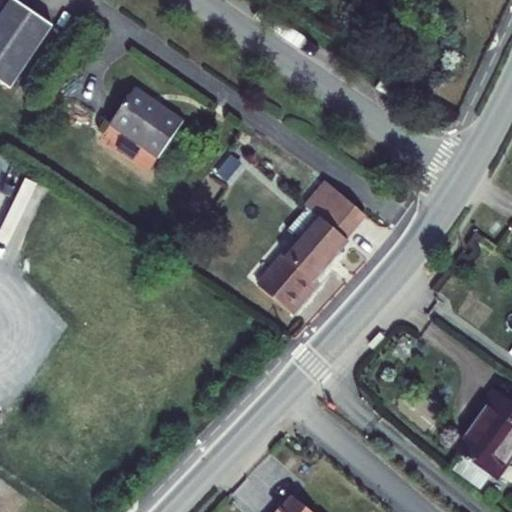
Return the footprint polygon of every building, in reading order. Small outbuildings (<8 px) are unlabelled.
[(52,30),(12,3),(0,20),(0,87),(9,93),(52,30)] [(182,124),(135,91),(111,126),(157,159),(182,124)] [(361,218),(324,186),(284,231),(295,239),(255,285),(289,313),(315,284),(311,281),(343,243),(341,241),(361,218)] [(454,452),(461,456),(489,476),(493,479),(511,452),(511,403),(495,391),(483,407),(486,409),(454,452)] [(489,476),(461,456),(451,471),(479,490),(489,476)] [(307,511),(291,498),(278,511),(307,511)]
